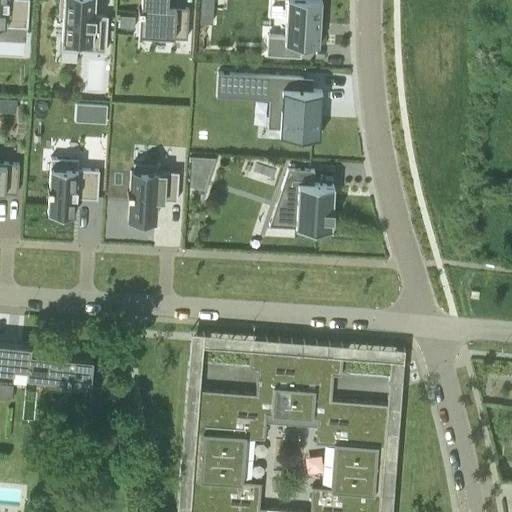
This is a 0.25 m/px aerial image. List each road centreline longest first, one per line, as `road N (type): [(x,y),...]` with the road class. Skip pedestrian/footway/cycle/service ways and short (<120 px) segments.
road 1 (residential): [(427,324),(0,291)]
road 2 (residential): [(427,324),(383,157),(370,0)]
road 3 (residential): [(470,511),(427,324)]
